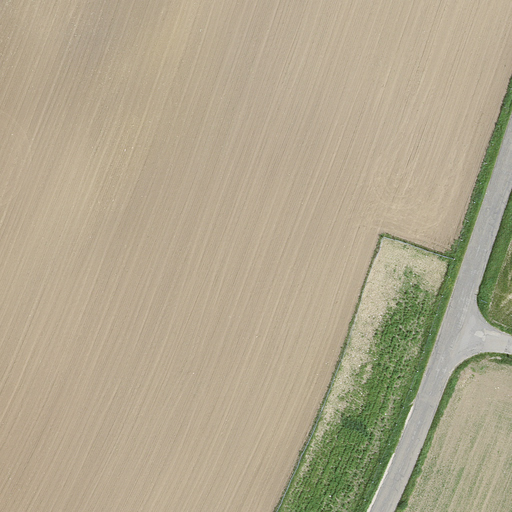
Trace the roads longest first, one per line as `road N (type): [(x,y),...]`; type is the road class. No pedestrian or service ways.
road 1 (tertiary): [(382,511),(448,334)]
road 2 (tertiary): [(448,334),(511,157)]
